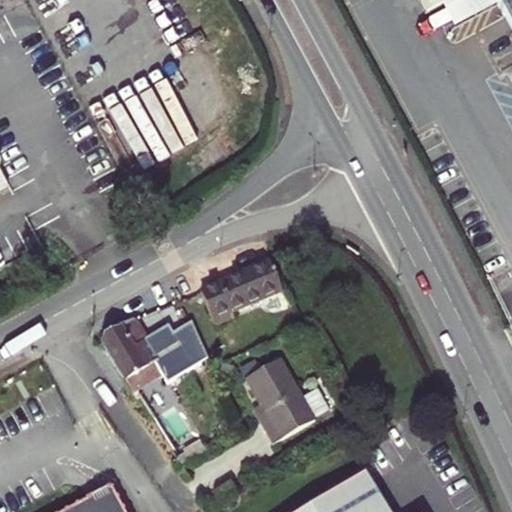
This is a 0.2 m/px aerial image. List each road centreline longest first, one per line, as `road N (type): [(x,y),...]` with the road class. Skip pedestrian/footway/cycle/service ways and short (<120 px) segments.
road 1 (residential): [(346,153),(0,343)]
road 2 (tertiary): [(346,153),(511,481)]
road 3 (tertiary): [(511,406),(376,137)]
road 4 (tertiary): [(264,0),(346,153)]
road 5 (tertiary): [(376,137),(301,0)]
